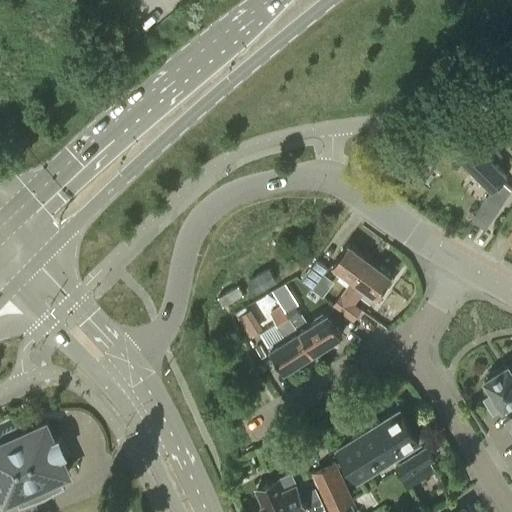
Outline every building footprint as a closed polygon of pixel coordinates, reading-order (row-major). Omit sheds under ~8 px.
[(485,228),(511,189),(508,185),(502,180),(507,174),(487,154),(495,146),(483,134),(460,157),(472,168),(492,188),(472,219),(485,228)] [(348,243),(333,264),(352,278),(353,278),(368,257),(348,243)] [(333,304),(353,319),(361,309),(348,299),(360,284),(376,296),(392,275),(368,257),(353,278),(352,278),(333,304)] [(301,280),(313,288),(328,267),(316,259),(301,280)] [(276,279),(269,267),(250,278),(256,290),(276,279)] [(233,288),(224,293),(218,296),(223,305),(244,293),(239,285),(233,288)] [(312,353),(285,309),(284,308),(274,292),(270,294),(278,307),(270,313),(276,322),(260,333),(284,371),(312,353)] [(308,325),(293,302),(284,308),(285,309),(312,353),(342,334),(328,313),(308,325)] [(251,308),(237,317),(242,325),(255,316),(251,308)] [(511,370),(508,364),(498,371),(493,369),(489,372),(488,377),(485,379),(494,393),(486,398),(494,411),(502,406),(503,407),(511,401),(511,370)] [(385,413),(386,415),(376,421),(375,423),(394,454),(397,459),(408,452),(405,447),(412,442),(419,437),(400,406),(397,408),(396,406),(385,413)] [(62,456),(66,454),(57,435),(53,437),(46,421),(26,431),(27,424),(12,426),(0,434),(0,437),(4,440),(0,442),(0,492),(2,492),(6,500),(14,496),(19,507),(65,487),(60,475),(69,471),(62,456)] [(338,445),(358,476),(394,454),(375,423),(376,421),(351,437),(350,435),(340,442),(341,443),(338,445)] [(407,476),(431,461),(433,460),(426,448),(400,464),(407,476)] [(330,511),(329,511),(333,511),(353,502),(343,481),(334,462),(312,472),(321,491),(330,511)] [(327,511),(316,486),(300,493),(290,472),(257,487),(265,505),(263,506),(264,507),(260,511),(294,511),(306,507),(308,511),(327,511)]
